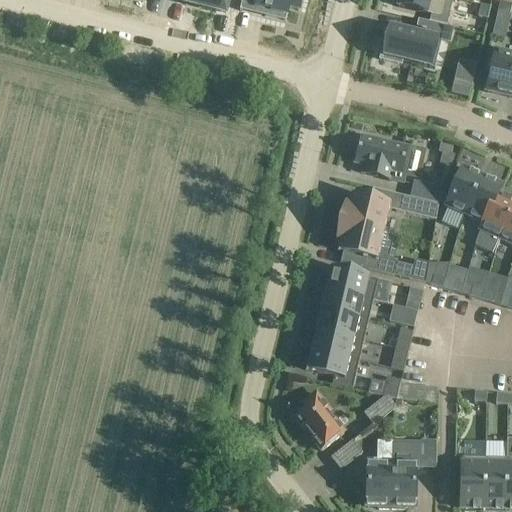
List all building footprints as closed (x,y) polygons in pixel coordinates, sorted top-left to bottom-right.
[(178,0),(177,2),(202,8),(203,0),(178,0)] [(203,0),(202,8),(226,15),(229,0),(203,0)] [(254,0),(268,3),(264,18),(285,23),(288,10),(299,12),(301,0),(254,0)] [(399,0),(398,8),(431,16),(429,23),(447,27),(453,0),(399,0)] [(500,4),(498,13),(509,16),(511,7),(500,4)] [(481,6),(478,18),(487,20),(490,9),(481,6)] [(383,47),(380,61),(401,66),(402,63),(434,71),(441,44),(450,46),(453,30),(418,22),(415,35),(391,29),(386,48),(383,47)] [(511,78),(511,55),(496,52),(487,93),(507,98),(511,78)] [(470,101),(480,66),(450,59),(441,93),(470,101)] [(355,165),(365,167),(363,175),(402,185),(404,176),(418,179),(424,153),(410,150),(362,139),(355,165)] [(441,146),(439,154),(442,155),(451,157),(451,156),(453,149),(441,146)] [(463,170),(446,209),(466,217),(483,179),(463,170)] [(483,179),(466,217),(484,225),(498,194),(501,187),(483,179)] [(445,191),(414,184),(411,200),(438,206),(445,191)] [(511,212),(511,200),(498,194),(484,225),(481,233),(500,241),(511,212)] [(346,206),(341,224),(383,234),(389,207),(352,198),(350,207),(346,206)] [(398,213),(436,222),(438,206),(402,198),(398,213)] [(511,212),(500,241),(511,246),(511,212)] [(389,263),(396,237),(383,234),(341,224),(337,243),(341,244),(339,253),(366,259),(363,271),(393,278),(396,265),(389,263)] [(410,282),(425,285),(430,266),(414,262),(410,282)] [(330,271),(326,292),(373,303),(378,282),(330,271)] [(445,282),(433,278),(431,287),(442,290),(445,282)] [(442,290),(453,293),(456,285),(445,282),(442,290)] [(481,301),(483,293),(473,290),(470,298),(481,301)] [(326,292),(321,312),(368,323),(373,303),(326,292)] [(481,301),(492,305),(494,296),(483,293),(481,301)] [(417,313),(420,302),(407,299),(405,310),(417,313)] [(401,327),(413,330),(417,313),(405,310),(401,327)] [(321,312),(316,332),(364,343),(368,323),(321,312)] [(316,332),(312,351),(359,363),(364,343),(316,332)] [(395,350),(407,353),(411,340),(398,337),(395,350)] [(407,353),(395,350),(392,362),(405,365),(407,353)] [(312,351),(307,372),(334,379),(332,386),(352,391),(359,363),(312,351)] [(401,383),(387,380),(382,398),(386,399),(396,401),(400,386),(401,383)] [(400,386),(396,401),(410,403),(411,387),(400,386)] [(476,393),(475,402),(486,403),(487,395),(476,393)] [(313,440),(312,441),(322,453),(344,435),(334,423),(333,424),(326,416),(330,413),(316,396),(303,407),(306,411),(295,420),(305,432),(306,432),(313,440)] [(497,396),(497,404),(507,405),(508,397),(497,396)] [(396,401),(386,399),(365,416),(374,427),(394,411),(396,401)] [(422,445),(421,469),(435,470),(436,444),(431,444),(422,443),(422,445)] [(332,460),(341,471),(361,455),(352,444),(332,460)] [(367,476),(367,509),(377,509),(378,509),(378,511),(391,511),(391,467),(392,444),(378,444),(377,462),(367,462),(367,476)] [(391,467),(391,511),(403,511),(403,509),(405,509),(415,510),(415,478),(415,477),(415,469),(421,469),(422,445),(392,444),(391,467)] [(462,464),(461,511),(483,511),(482,511),(483,511),(484,465),(462,464)] [(484,465),(483,511),(484,511),(505,511),(506,465),(484,465)]
